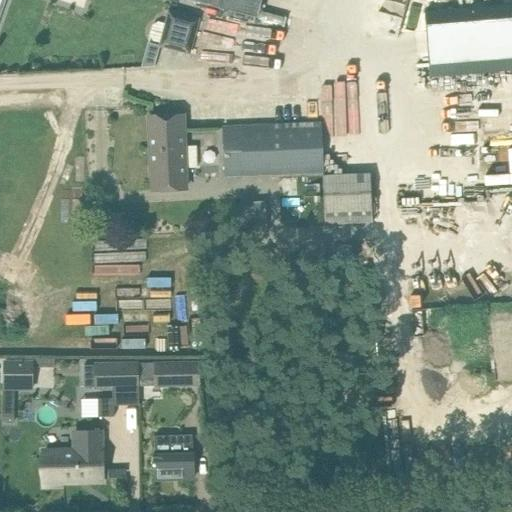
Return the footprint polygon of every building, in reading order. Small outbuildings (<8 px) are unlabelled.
[(189,0),(254,17),(258,0),(189,0)] [(511,3),(424,11),(429,76),(511,68),(511,3)] [(160,42),(158,46),(189,54),(198,19),(168,11),(164,23),(159,21),(153,24),(150,34),(153,40),(160,42)] [(182,115),(148,116),(149,189),(183,189),(182,115)] [(320,123),(222,127),(224,175),(322,171),(320,123)] [(304,214),(305,226),(373,222),(370,172),(323,174),(325,213),(304,214)] [(4,361),(5,390),(34,389),(33,360),(4,361)] [(196,364),(136,365),(136,389),(197,387),(196,364)] [(85,367),(84,387),(95,386),(95,390),(112,389),(112,398),(97,398),(98,417),(114,416),(114,405),(137,405),(137,389),(136,389),(136,365),(85,367)] [(101,431),(74,432),(75,450),(59,451),(60,481),(102,480),(102,479),(108,479),(107,464),(102,464),(101,431)] [(153,463),(153,465),(155,465),(155,479),(194,478),(193,458),(193,455),(193,435),(169,435),(154,435),(155,456),(153,456),(153,463)]
